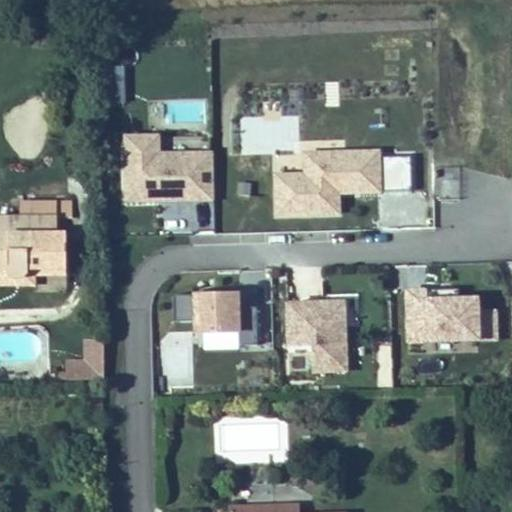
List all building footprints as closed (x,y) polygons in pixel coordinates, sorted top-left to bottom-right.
[(105,80),(106,103),(124,102),(123,80),(105,80)] [(158,151),(157,133),(119,134),(122,207),(215,204),(213,149),(158,151)] [(382,191),(380,147),(301,150),(302,173),(272,174),(273,218),(339,216),(339,193),(382,191)] [(457,195),(458,176),(439,175),(438,194),(457,195)] [(0,269),(8,269),(9,275),(11,277),(18,280),(26,277),(29,269),(29,268),(29,235),(58,235),(58,218),(73,219),(73,202),(57,202),(57,217),(22,217),(0,216),(0,269)] [(22,202),(22,217),(57,217),(57,202),(22,202)] [(64,234),(29,235),(29,268),(26,277),(18,280),(11,277),(9,275),(0,274),(0,286),(35,286),(37,276),(66,277),(64,234)] [(238,291),(191,293),(191,295),(192,321),(193,336),(235,334),(240,334),(238,308),(238,291)] [(192,321),(191,295),(173,295),(174,321),(192,321)] [(462,296),(409,298),(410,354),(485,352),(485,347),(499,347),(498,315),(482,316),(482,307),(462,307),(462,296)] [(258,306),(238,308),(240,334),(235,334),(236,346),(261,344),(258,306)] [(347,309),(287,310),(288,352),(313,351),(314,380),(349,379),(347,309)] [(56,372),(56,381),(93,381),(93,374),(103,374),(103,341),(85,341),(85,361),(65,361),(65,372),(56,372)] [(0,419),(10,420),(11,408),(0,407),(0,419)]
